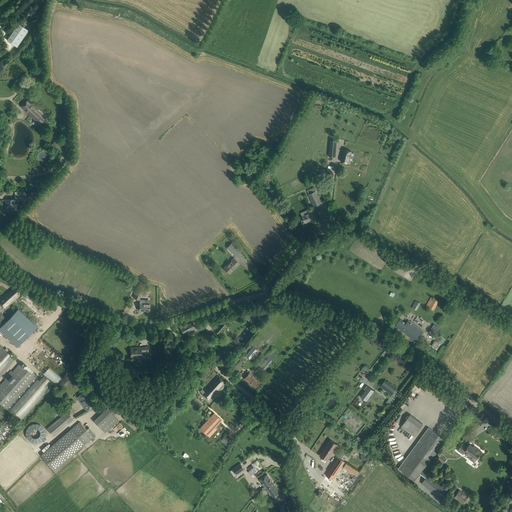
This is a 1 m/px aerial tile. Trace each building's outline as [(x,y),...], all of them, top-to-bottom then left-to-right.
[(28,30),(19,23),(7,40),(17,47),(28,30)] [(45,71),(39,64),(29,74),(35,80),(40,75),(41,75),(45,71)] [(40,126),(47,119),(30,103),(31,102),(28,99),(21,107),(40,126)] [(352,152),(344,149),(340,161),(348,164),(352,152)] [(37,156),(40,161),(46,158),(43,153),(37,156)] [(307,191),(309,195),(308,195),(314,207),(321,203),(316,191),(314,187),(307,191)] [(6,211),(11,211),(14,211),(14,199),(6,199),(6,203),(7,203),(7,211),(6,211)] [(309,221),(315,218),(314,215),(316,214),(314,209),(308,212),(309,213),(302,216),(303,220),(301,221),(303,225),(309,222),(309,221)] [(240,251),(237,248),(232,243),(227,248),(235,256),(240,251)] [(239,264),(234,258),(223,268),(229,274),(239,264)] [(16,285),(0,298),(0,304),(4,309),(23,292),(16,285)] [(139,300),(141,295),(142,290),(137,288),(134,298),(139,300)] [(434,311),(439,301),(433,298),(428,308),(434,311)] [(149,311),(149,306),(150,304),(145,304),(145,300),(140,300),(139,311),(149,311)] [(416,310),(421,303),(416,300),(412,307),(416,310)] [(18,309),(0,327),(0,330),(18,347),(37,327),(18,309)] [(416,342),(419,338),(424,332),(408,320),(406,323),(400,319),(395,326),(416,342)] [(218,334),(227,325),(223,321),(214,331),(218,334)] [(183,334),(186,333),(187,334),(187,335),(188,336),(189,337),(191,335),(192,334),(191,333),(190,332),(189,331),(196,327),(192,322),(180,329),(183,334)] [(429,332),(434,336),(439,329),(433,325),(429,332)] [(431,347),(438,350),(441,344),(434,341),(431,347)] [(131,348),(131,353),(131,356),(141,356),(141,352),(145,351),(145,356),(150,356),(149,347),(141,347),(140,348),(131,348)] [(250,359),(257,351),(253,347),(246,355),(250,359)] [(0,370),(13,356),(4,348),(0,352),(0,370)] [(0,403),(7,409),(36,377),(20,363),(12,371),(11,370),(7,374),(9,375),(0,384),(0,403)] [(238,372),(241,369),(242,367),(237,363),(233,368),(238,372)] [(255,388),(259,384),(260,382),(249,372),(244,378),(255,388)] [(209,400),(222,387),(225,383),(218,376),(201,393),(209,400)] [(22,419),(49,389),(37,379),(10,409),(22,419)] [(385,381),(382,385),(381,386),(379,389),(380,390),(382,387),(392,395),(396,389),(385,381)] [(374,391),(367,386),(364,390),(365,390),(361,396),(368,402),(370,399),(371,398),(369,397),(374,391)] [(77,397),(80,401),(86,411),(95,405),(86,391),(77,397)] [(67,398),(61,393),(57,398),(62,403),(67,398)] [(94,420),(105,432),(118,420),(107,408),(94,420)] [(214,413),(200,428),(201,429),(203,431),(204,430),(204,429),(206,430),(204,432),(207,435),(221,420),(214,413)] [(62,415),(61,416),(67,423),(68,424),(73,419),(71,417),(70,418),(67,415),(65,414),(63,416),(62,415)] [(423,423),(410,414),(401,427),(402,427),(401,429),(404,432),(405,430),(414,437),(423,423)] [(59,418),(48,428),(53,435),(65,425),(59,418)] [(26,431),(26,435),(27,438),(29,440),(32,442),(35,442),(38,442),(41,441),(44,440),(45,437),(47,434),(47,431),(46,427),(44,425),(41,423),(38,422),(34,422),(31,423),(28,425),(27,428),(26,431)] [(89,428),(86,430),(80,422),(45,451),(58,467),(90,439),(93,437),(91,435),(93,433),(89,428)] [(423,443),(402,472),(415,481),(420,474),(422,471),(436,452),(442,444),(445,440),(432,431),(428,428),(419,440),(423,443)] [(229,442),(233,438),(227,432),(223,436),(229,442)] [(338,445),(334,442),(330,440),(319,456),(327,461),(338,445)] [(474,462),(478,456),(481,452),(476,448),(475,449),(469,445),(467,448),(462,444),(458,450),(463,454),(464,452),(471,457),(470,458),(474,462)] [(437,459),(443,464),(447,459),(441,454),(437,459)] [(338,457),(328,472),(326,476),(332,480),(345,462),(338,457)] [(347,463),(344,468),(357,477),(360,472),(347,463)] [(237,475),(245,469),(241,464),(233,470),(237,475)] [(422,471),(420,474),(425,478),(421,484),(442,499),(448,490),(422,471)] [(260,494),(266,489),(274,484),(267,474),(259,480),(265,488),(263,489),(262,488),(258,491),(260,494)] [(266,489),(273,499),(281,493),(274,484),(266,489)] [(467,501),(466,500),(468,496),(460,490),(454,498),(463,505),(464,503),(466,504),(467,501)]
